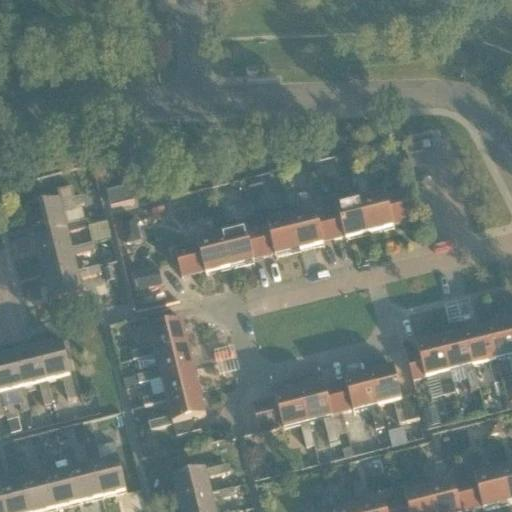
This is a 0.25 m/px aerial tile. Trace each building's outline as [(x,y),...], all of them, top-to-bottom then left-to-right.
[(261,181),(247,185),(250,197),(264,193),(261,181)] [(362,205),(370,237),(394,231),(393,229),(416,223),(410,196),(386,202),(386,199),(369,203),(363,181),(356,183),(361,205),(362,205)] [(131,190),(116,194),(108,196),(112,212),(135,206),(131,190)] [(346,209),(343,198),(324,203),(328,216),(334,243),(345,241),(345,244),(370,237),(362,205),(361,205),(346,209)] [(334,243),(328,216),(317,219),(317,216),(299,220),(293,199),(286,200),(292,222),(293,222),(301,255),(324,249),(324,246),(334,243)] [(67,230),(63,214),(85,209),(82,201),(28,214),(34,238),(67,230)] [(162,205),(149,208),(152,221),(165,217),(162,205)] [(293,222),(292,222),(276,226),(272,213),(253,218),(254,222),(255,222),(265,261),(275,258),(275,261),(301,255),(293,222)] [(255,222),(254,222),(227,228),(224,216),(216,218),(222,240),(223,240),(231,272),(255,266),(254,263),(265,261),(255,222)] [(120,224),(123,236),(134,233),(136,228),(135,220),(120,224)] [(73,254),(73,253),(69,238),(90,232),(89,224),(67,230),(34,238),(40,262),(73,254)] [(223,240),(222,240),(206,244),(204,235),(196,237),(198,245),(198,246),(198,248),(175,254),(182,281),(205,276),(206,278),(231,272),(223,240)] [(79,277),(79,276),(75,261),(96,255),(94,247),(73,253),(73,254),(40,262),(46,286),(79,277)] [(52,310),(85,301),(81,284),(102,279),(100,271),(79,276),(79,277),(46,286),(52,310)] [(103,272),(107,286),(114,284),(111,271),(103,272)] [(135,276),(139,294),(162,289),(158,271),(135,276)] [(175,327),(172,316),(172,315),(147,321),(150,334),(154,351),(133,356),(134,364),(156,359),(156,358),(189,350),(183,325),(175,327)] [(496,365),(497,365),(511,361),(511,325),(489,332),(496,365)] [(503,387),(497,365),(496,365),(489,332),(465,338),(473,371),(474,371),(490,367),(495,389),(503,387)] [(479,393),(474,371),(473,371),(465,338),(441,344),(450,377),(451,377),(466,373),(472,394),(479,393)] [(456,398),(451,377),(450,377),(441,344),(418,350),(420,358),(408,361),(414,385),(426,382),(426,383),(440,379),(446,401),(456,398)] [(49,386),(64,382),(70,404),(78,402),(64,347),(40,353),(49,386)] [(162,381),(195,373),(189,350),(156,358),(156,359),(160,374),(138,380),(140,388),(162,382),(162,381)] [(54,408),(49,386),(40,353),(17,359),(25,392),(41,388),(46,410),(54,408)] [(30,414),(25,392),(17,359),(0,362),(0,391),(2,398),(18,394),(23,416),(30,414)] [(378,411),(379,411),(395,407),(400,429),(420,423),(414,399),(402,402),(394,372),(370,378),(378,411)] [(168,405),(201,397),(195,373),(162,381),(162,382),(166,398),(144,403),(146,411),(168,405)] [(384,433),(379,411),(378,411),(370,378),(336,387),(343,418),(353,415),(354,418),(371,413),(377,434),(384,433)] [(332,420),(343,418),(336,387),(300,395),(309,429),(310,429),(325,425),(330,446),(338,444),(333,423),(332,420)] [(277,404),(254,410),(261,438),(284,432),(285,438),(302,434),(307,452),(315,450),(310,429),(309,429),(300,395),(276,402),(277,404)] [(202,435),(199,423),(207,421),(201,397),(168,405),(172,421),(150,426),(152,434),(175,429),(178,441),(202,435)] [(437,414),(423,417),(427,432),(434,430),(441,428),(437,414)] [(7,425),(10,438),(22,435),(18,422),(7,425)] [(500,424),(488,427),(491,440),(503,437),(500,424)] [(404,432),(389,436),(392,452),(408,448),(404,432)] [(95,469),(104,503),(127,497),(119,463),(102,467),(96,445),(89,447),(94,469),(95,469)] [(247,453),(250,464),(261,462),(258,450),(247,453)] [(95,469),(94,469),(79,473),(73,451),(65,453),(71,475),(72,475),(80,508),(104,503),(95,469)] [(352,451),(342,453),(345,463),(354,460),(352,451)] [(499,476),(508,508),(511,507),(511,472),(507,474),(501,452),(493,454),(499,476)] [(72,475),(71,475),(55,479),(50,457),(42,459),(48,481),(49,480),(56,511),(65,511),(80,508),(72,475)] [(499,476),(483,479),(478,458),(470,460),(475,481),(475,482),(476,484),(466,487),(471,511),(480,511),(483,511),(492,511),(508,508),(499,476)] [(56,511),(49,480),(48,481),(32,485),(27,463),(19,465),(24,486),(25,486),(31,511),(56,511)] [(31,511),(25,486),(24,486),(9,490),(3,468),(0,469),(0,488),(1,492),(2,492),(6,511),(31,511)] [(471,511),(466,487),(455,490),(454,487),(437,491),(432,469),(424,471),(426,481),(429,493),(430,493),(434,511),(471,511)] [(213,499),(213,498),(209,482),(230,477),(228,470),(174,483),(180,507),(213,499)] [(434,511),(430,493),(429,493),(426,481),(411,485),(392,490),(396,504),(397,511),(434,511)] [(397,511),(396,504),(385,507),(385,504),(367,509),(362,487),(354,489),(359,511),(360,510),(360,511),(397,511)] [(216,511),(215,506),(236,501),(234,493),(213,498),(213,499),(180,507),(180,511),(216,511)] [(360,511),(360,510),(359,511),(353,511),(343,511),(339,493),(331,495),(334,511),(360,511)]
